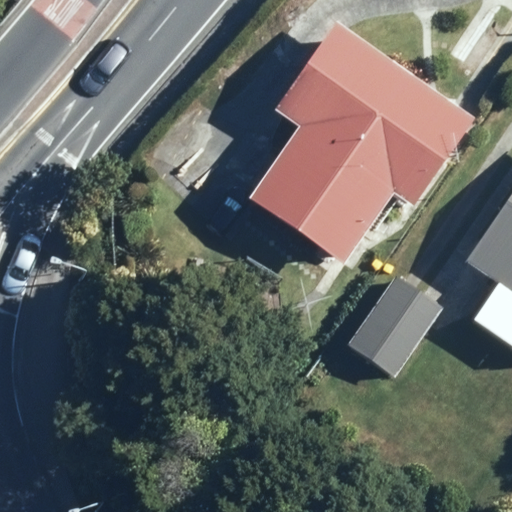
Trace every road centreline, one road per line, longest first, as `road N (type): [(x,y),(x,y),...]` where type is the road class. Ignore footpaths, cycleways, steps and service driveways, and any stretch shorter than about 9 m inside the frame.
road 1 (secondary): [(71,127),(32,203),(0,305)]
road 2 (secondary): [(165,0),(71,127)]
